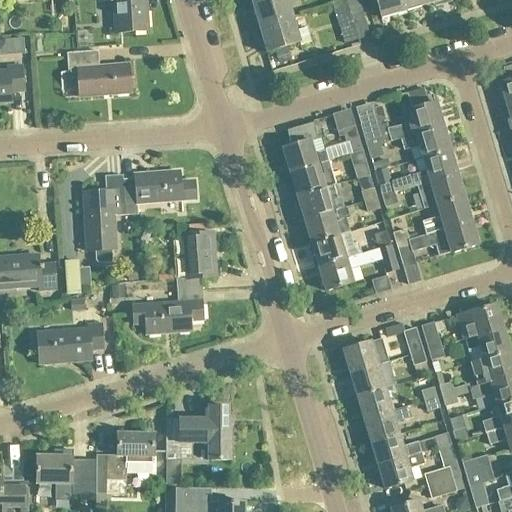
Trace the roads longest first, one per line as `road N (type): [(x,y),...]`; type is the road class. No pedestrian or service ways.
road 1 (residential): [(285,341),(0,428)]
road 2 (residential): [(459,62),(224,131)]
road 3 (residential): [(511,274),(285,341)]
road 4 (residential): [(224,131),(0,147)]
road 5 (tertiary): [(285,341),(224,131)]
road 6 (residential): [(511,244),(459,62)]
road 7 (tertiary): [(335,511),(285,341)]
road 8 (tertiary): [(224,131),(185,0)]
